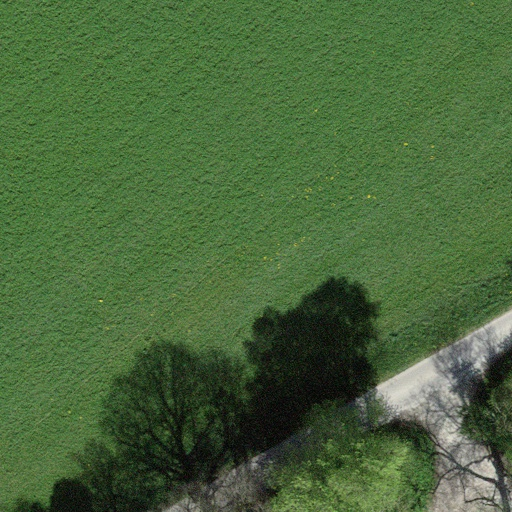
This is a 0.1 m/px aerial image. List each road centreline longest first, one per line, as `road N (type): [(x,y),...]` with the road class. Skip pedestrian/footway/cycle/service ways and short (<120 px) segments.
road 1 (track): [(204,511),(511,327)]
road 2 (track): [(511,494),(423,378)]
